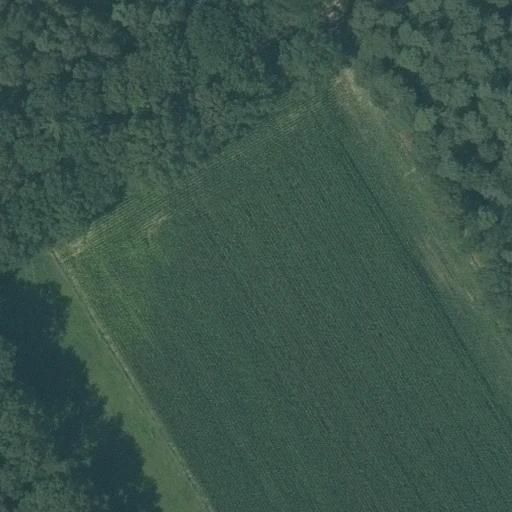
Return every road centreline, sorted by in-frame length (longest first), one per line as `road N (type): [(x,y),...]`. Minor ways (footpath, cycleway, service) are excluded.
road 1 (track): [(0,206),(356,0)]
road 2 (track): [(341,9),(511,287)]
